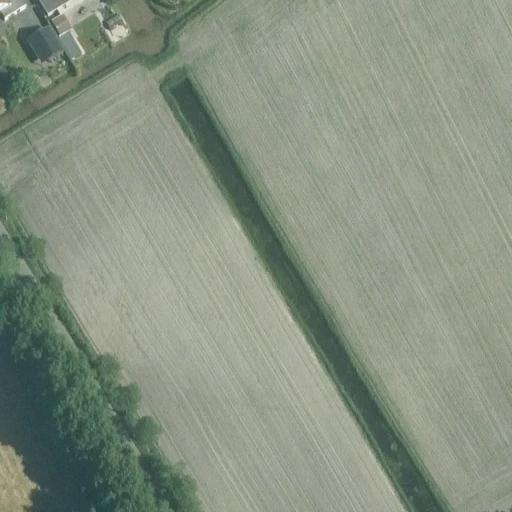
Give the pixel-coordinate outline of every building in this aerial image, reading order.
[(0,0),(0,15),(4,22),(25,9),(19,0),(0,0)] [(36,0),(47,18),(69,5),(69,4),(74,0),(36,0)] [(76,49),(89,40),(69,6),(55,14),(76,49)] [(118,17),(105,24),(109,30),(122,23),(118,17)] [(63,55),(48,31),(26,45),(41,68),(63,55)]
